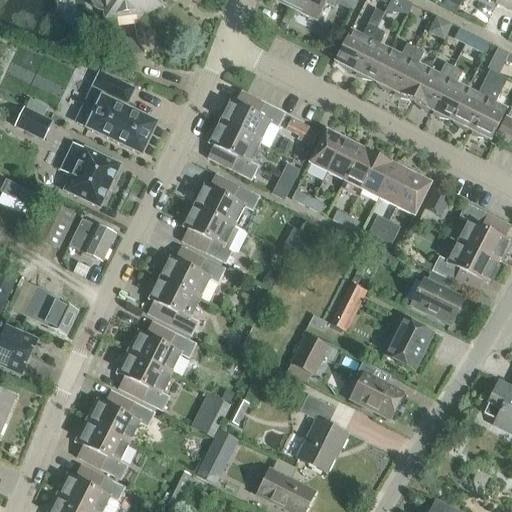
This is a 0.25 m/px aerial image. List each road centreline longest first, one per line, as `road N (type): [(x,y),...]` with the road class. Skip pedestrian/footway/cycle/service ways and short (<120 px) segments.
road 1 (residential): [(15,511),(226,49)]
road 2 (residential): [(511,193),(226,49)]
road 3 (residential): [(511,292),(380,511)]
